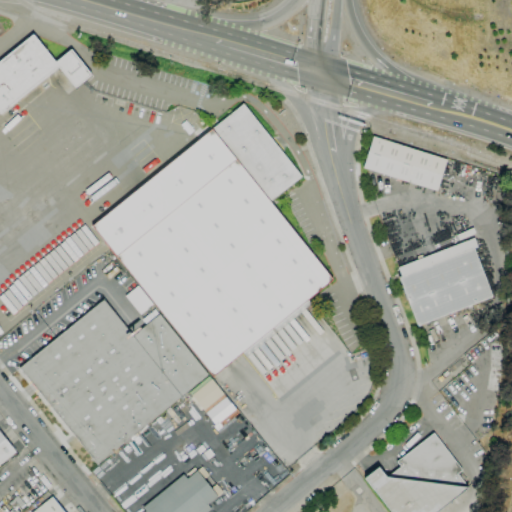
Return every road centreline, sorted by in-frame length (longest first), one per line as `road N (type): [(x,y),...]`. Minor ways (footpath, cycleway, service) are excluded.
road 1 (residential): [(268,511),(397,401),(400,360),(336,170),(319,71)]
road 2 (primary): [(234,46),(84,0)]
road 3 (residential): [(90,511),(0,398)]
road 4 (motorway): [(416,100),(363,42),(347,0)]
